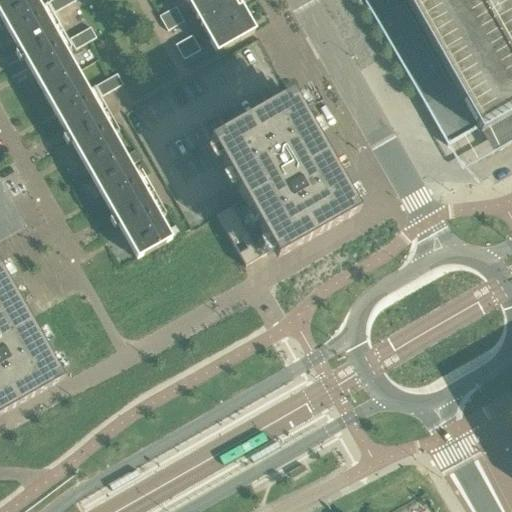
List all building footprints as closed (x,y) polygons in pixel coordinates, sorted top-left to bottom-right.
[(0,0),(0,19),(1,22),(16,48),(21,56),(21,57),(28,69),(36,83),(42,94),(49,106),(63,131),(68,140),(69,141),(76,153),(83,166),(89,177),(96,188),(110,214),(115,223),(116,224),(123,236),(131,249),(137,260),(142,257),(143,258),(165,245),(171,241),(157,216),(138,182),(115,142),(110,133),(91,99),(62,49),(44,16),(34,0),(0,0)] [(54,14),(61,10),(55,0),(54,0),(48,3),(52,11),(54,14)] [(55,0),(61,10),(68,6),(64,0),(55,0)] [(184,0),(187,5),(192,3),(213,40),(209,43),(216,55),(254,34),(241,11),(240,9),(234,0),(184,0)] [(511,0),(367,0),(364,2),(446,146),(446,147),(451,144),(476,130),(511,109),(511,0)] [(159,18),(163,25),(180,16),(175,8),(159,18)] [(180,16),(163,25),(167,32),(184,23),(182,19),(180,16)] [(90,29),(83,33),(89,43),(96,39),(90,29)] [(83,33),(76,37),(82,47),(89,44),(89,43),(83,33)] [(82,47),(76,37),(69,41),(71,44),(75,51),(82,47)] [(175,46),(179,54),(196,44),(193,40),(192,37),(175,46)] [(196,44),(179,54),(184,61),(200,52),(196,44)] [(110,80),(116,90),(123,86),(117,76),(110,80)] [(109,94),(116,90),(110,80),(109,80),(103,84),(109,94)] [(109,94),(103,84),(96,87),(100,95),(101,98),(109,94)] [(216,218),(231,246),(237,256),(245,269),(271,254),(276,263),(358,216),(353,208),(351,204),(343,191),(340,184),(332,170),(318,145),(314,139),(313,136),(309,130),(308,128),(306,125),(302,118),(298,112),(297,108),(295,105),(291,98),(286,101),(278,105),(271,109),(268,111),(261,115),(239,127),(234,130),(227,134),(209,144),(242,203),(216,218)] [(37,338),(22,312),(19,306),(17,304),(13,296),(3,279),(0,272),(0,419),(63,384),(58,375),(56,371),(48,358),(45,352),(37,338)]
